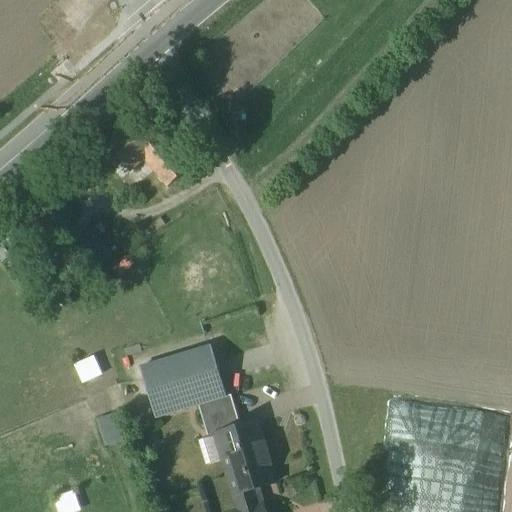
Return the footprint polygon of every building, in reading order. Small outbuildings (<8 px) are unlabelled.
[(143,111),(93,151),(112,175),(141,151),(162,179),(187,160),(159,123),(156,126),(143,111)] [(81,277),(109,260),(94,234),(65,252),(81,277)] [(89,357),(69,364),(76,383),(96,376),(89,357)] [(230,383),(200,393),(210,424),(241,414),(230,383)] [(92,420),(102,446),(120,439),(109,413),(92,420)] [(230,511),(285,511),(257,423),(208,438),(230,511)] [(197,447),(203,464),(214,460),(208,443),(197,447)] [(48,498),(52,511),(71,511),(75,511),(68,491),(48,498)]
